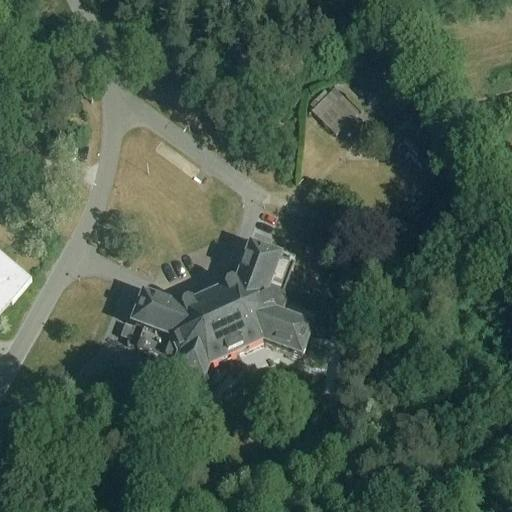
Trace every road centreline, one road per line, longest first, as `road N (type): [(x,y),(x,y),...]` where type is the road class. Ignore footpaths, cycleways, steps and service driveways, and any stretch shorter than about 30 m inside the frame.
road 1 (residential): [(0,384),(73,254),(105,177),(114,107),(75,0)]
road 2 (track): [(511,213),(402,0)]
road 3 (track): [(253,190),(368,245)]
